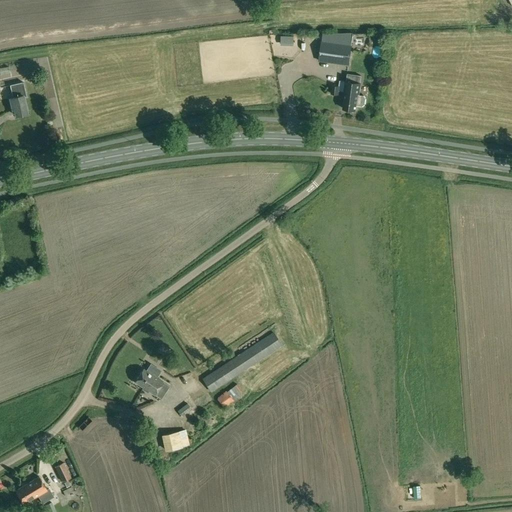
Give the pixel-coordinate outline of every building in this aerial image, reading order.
[(353,33),(323,34),(319,61),(349,65),(353,33)] [(363,96),(357,96),(358,94),(359,94),(360,84),(361,76),(347,74),(346,82),(340,81),(339,87),(333,86),(331,94),(338,95),(338,91),(344,92),(343,99),(344,99),(343,108),(349,109),(349,111),(354,111),(354,110),(355,110),(356,105),(362,106),(364,104),(365,99),(363,96)] [(10,85),(13,98),(10,98),(13,111),(15,110),(17,116),(28,114),(24,97),(27,96),(23,82),(10,85)] [(273,332),(203,378),(211,391),(281,345),(273,332)] [(150,365),(146,370),(144,369),(135,382),(143,387),(142,389),(147,393),(149,391),(161,399),(169,386),(154,376),(158,370),(150,365)] [(226,391),(216,398),(224,408),(234,400),(233,400),(243,392),(237,384),(227,392),(226,391)] [(187,403),(177,411),(181,416),(191,408),(187,403)] [(165,451),(183,447),(187,446),(185,430),(161,435),(165,451)] [(65,463),(56,467),(63,482),(72,477),(65,463)] [(39,476),(27,483),(15,491),(23,504),(35,497),(47,490),(39,476)]
